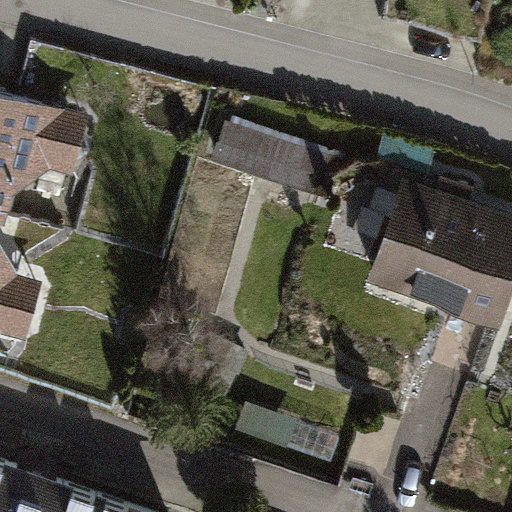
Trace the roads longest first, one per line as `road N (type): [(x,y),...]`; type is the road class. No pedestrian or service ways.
road 1 (residential): [(118,0),(487,99),(511,113)]
road 2 (residential): [(0,388),(360,511)]
